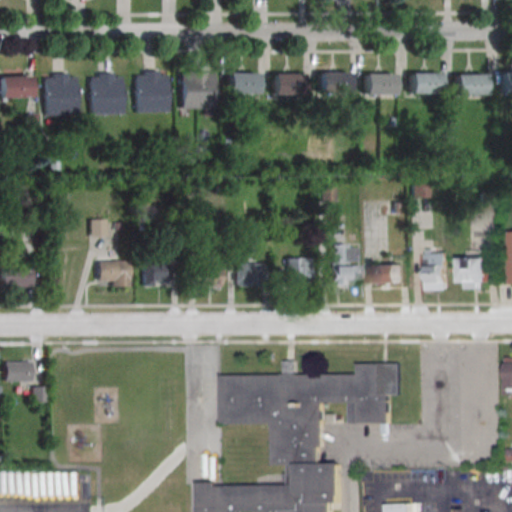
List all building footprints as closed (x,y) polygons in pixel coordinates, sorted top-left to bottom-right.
[(178,73),(179,112),(211,111),(210,73),(201,73),(201,69),(187,69),(187,73),(178,73)] [(132,75),(134,113),(166,112),(165,75),(156,75),(156,70),(141,71),(141,75),(132,75)] [(87,77),(88,115),(121,114),(120,76),(111,77),(111,72),(96,73),(96,77),(87,77)] [(497,73),(511,72),(511,92),(498,93),(497,73)] [(41,78),(42,116),(75,115),(74,77),(65,77),(65,73),(50,73),(50,77),(41,78)] [(224,73),(256,73),(256,93),(224,93),(224,73)] [(316,73),(348,73),(348,93),(316,93),(316,73)] [(407,73),(439,73),(439,93),(407,93),(407,73)] [(269,74),(301,75),(301,95),(269,94),(269,74)] [(361,74),(393,74),(393,94),(361,94),(361,74)] [(451,75),(483,74),(484,94),(452,95),(451,75)] [(0,77),(29,77),(29,97),(0,97),(0,77)] [(88,219),(88,236),(103,236),(103,219),(88,219)] [(327,245),(326,286),(348,286),(348,282),(357,282),(357,245),(327,245)] [(446,290),(446,252),(425,252),(425,290),(446,290)] [(309,257),(284,257),(284,283),(309,283),(309,257)] [(480,282),(487,282),(487,257),(459,257),(459,289),(480,289),(480,282)] [(127,260),(94,260),(94,286),(127,286),(127,260)] [(259,263),(234,263),(234,287),(259,287),(259,263)] [(168,285),(168,264),(141,264),(141,285),(168,285)] [(399,284),(399,264),(369,264),(369,284),(399,284)] [(31,286),(31,267),(1,267),(1,286),(31,286)] [(218,267),(198,267),(198,289),(218,289),(218,267)] [(321,403),(349,402),(349,423),(389,422),(389,394),(400,394),(399,368),(296,371),(295,360),(283,360),(283,374),(220,375),(221,424),(272,423),(273,465),(286,464),(287,482),(197,484),(197,511),(240,511),(258,511),(257,511),(337,511),(336,463),(322,463),(321,403)] [(3,381),(30,381),(30,361),(3,361),(3,381)] [(411,511),(411,503),(386,504),(386,511),(411,511)]
